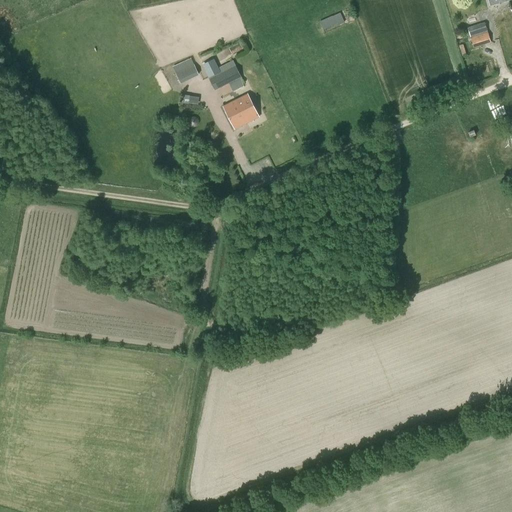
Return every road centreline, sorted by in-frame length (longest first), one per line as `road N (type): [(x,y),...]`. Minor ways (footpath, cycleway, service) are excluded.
road 1 (track): [(0,180),(209,207),(511,82)]
road 2 (track): [(164,511),(224,203)]
road 3 (unknown): [(196,80),(255,188)]
